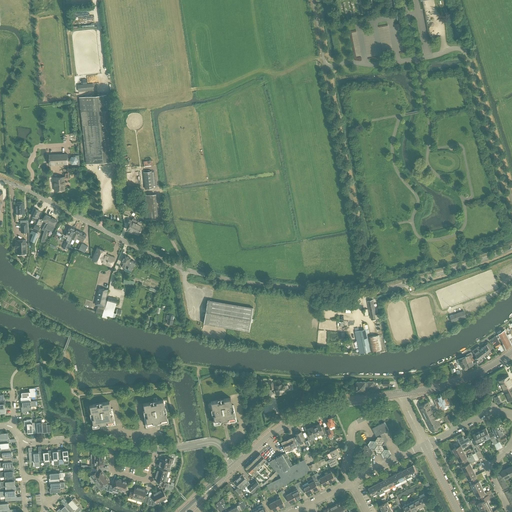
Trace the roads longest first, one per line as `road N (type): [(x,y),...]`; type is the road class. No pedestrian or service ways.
road 1 (unclassified): [(369,292),(183,269),(0,179)]
road 2 (secondary): [(236,465),(295,418),(398,393)]
road 3 (unclassified): [(369,292),(511,247)]
road 4 (secondary): [(398,393),(442,385),(511,351)]
